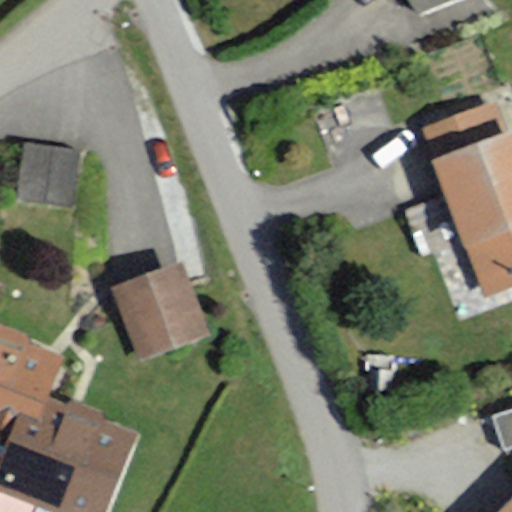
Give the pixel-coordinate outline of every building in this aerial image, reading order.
[(412,0),(420,14),(443,0),(412,0)] [(493,142),(481,110),(414,135),(426,168),(421,170),(470,303),(511,287),(511,163),(503,139),(493,142)] [(67,156),(14,149),(7,199),(61,206),(67,156)] [(195,336),(165,271),(104,299),(134,364),(195,336)] [(0,343),(0,503),(27,511),(98,511),(123,435),(32,406),(47,359),(0,343)] [(511,436),(511,405),(494,410),(502,439),(511,436)] [(511,511),(511,490),(489,511),(511,511)]
